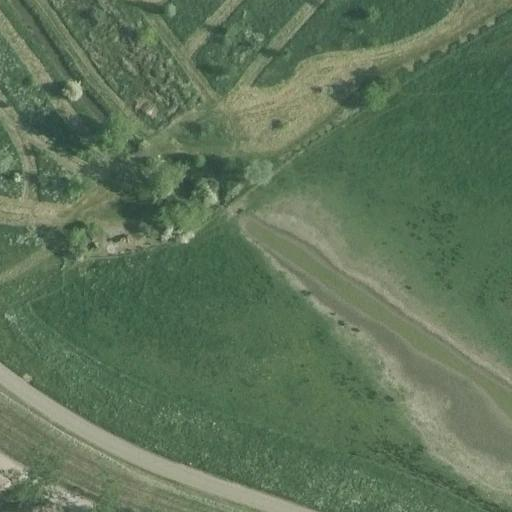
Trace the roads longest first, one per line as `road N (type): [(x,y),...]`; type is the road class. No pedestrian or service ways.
road 1 (track): [(300,188),(156,276),(108,288),(21,266),(0,280)]
road 2 (tertiary): [(280,511),(216,493),(96,433),(0,370)]
